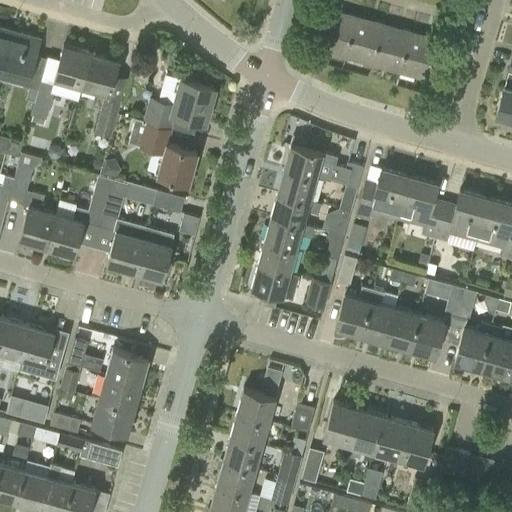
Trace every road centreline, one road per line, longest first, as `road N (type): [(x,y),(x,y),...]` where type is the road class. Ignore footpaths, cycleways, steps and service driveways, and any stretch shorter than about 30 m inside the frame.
road 1 (residential): [(511,406),(200,318)]
road 2 (residential): [(200,318),(265,78)]
road 3 (residential): [(200,318),(0,261)]
road 4 (residential): [(145,511),(200,318)]
road 5 (residential): [(453,144),(345,114),(265,78)]
road 6 (residential): [(156,0),(127,30),(16,0)]
road 7 (residential): [(493,0),(453,144)]
road 8 (residential): [(265,78),(160,0)]
